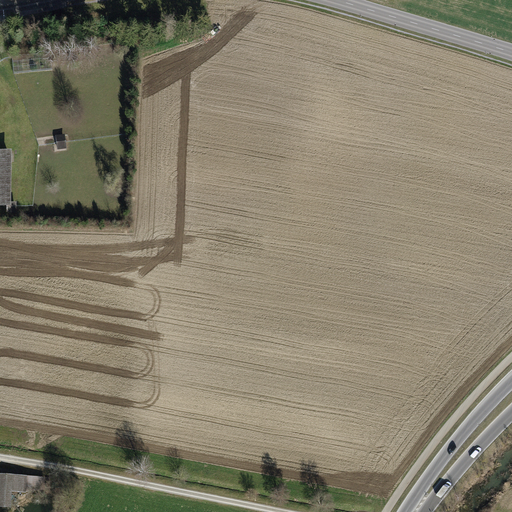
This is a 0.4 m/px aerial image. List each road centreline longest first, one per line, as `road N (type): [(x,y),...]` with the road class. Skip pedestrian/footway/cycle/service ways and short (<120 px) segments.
road 1 (track): [(281,511),(0,456)]
road 2 (tertiary): [(338,0),(511,51)]
road 3 (secondary): [(511,382),(458,437),(410,511)]
road 4 (secondary): [(422,511),(511,411)]
